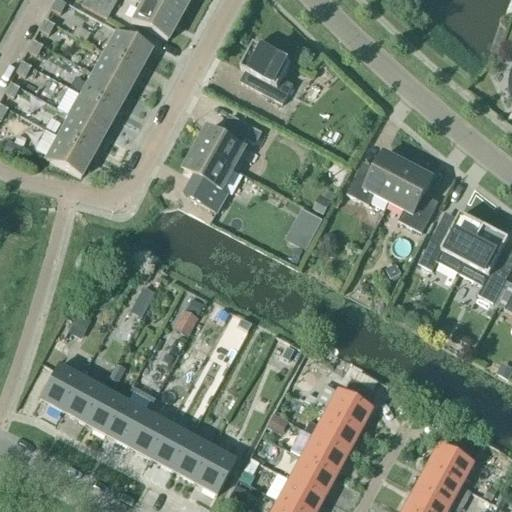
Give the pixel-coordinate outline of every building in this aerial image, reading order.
[(105,23),(117,2),(114,0),(87,0),(80,9),(105,23)] [(144,0),(131,25),(166,45),(190,0),(144,0)] [(59,18),(65,8),(55,3),(50,13),(59,18)] [(47,40),(53,29),(44,24),(38,34),(47,40)] [(102,57),(138,76),(150,55),(114,35),(102,57)] [(36,60),(41,50),(32,45),(26,55),(36,60)] [(253,48),(240,73),(261,84),(255,94),(282,108),(293,88),(282,83),(290,67),(285,64),(287,60),(267,50),(265,54),(253,48)] [(126,97),(138,76),(102,57),(91,78),(126,97)] [(24,82),(30,71),(20,66),(15,76),(24,82)] [(114,118),(126,97),(91,78),(79,99),(114,118)] [(12,102),(18,92),(9,87),(3,97),(12,102)] [(103,139),(114,118),(79,99),(67,120),(103,139)] [(196,153),(232,173),(245,151),(242,149),(245,143),(255,148),(261,136),(229,118),(219,137),(208,131),(196,153)] [(91,160),(103,139),(67,120),(56,141),(91,160)] [(79,182),(91,160),(56,141),(44,162),(79,182)] [(11,145),(7,143),(1,155),(14,162),(20,150),(13,146),(11,145)] [(220,195),(232,173),(196,153),(184,175),(195,180),(184,199),(217,217),(223,205),(214,199),(218,193),(220,195)] [(389,206),(408,169),(384,157),(373,178),(361,171),(347,198),(368,209),(374,199),(389,206)] [(408,169),(389,206),(403,214),(398,225),(421,237),(435,211),(421,203),(432,182),(408,169)] [(328,202),(324,200),(320,198),(312,213),(323,218),(328,209),(331,203),(328,202)] [(301,212),(285,244),(306,255),(322,224),(301,212)] [(437,233),(418,268),(432,275),(436,266),(459,278),(484,231),(460,218),(449,239),(437,233)] [(484,231),(459,278),(482,290),(478,299),(493,307),(511,272),(497,264),(508,243),(484,231)] [(329,251),(334,249),(337,244),(335,239),(329,236),(324,238),(321,243),(323,248),(329,251)] [(147,272),(144,271),(140,269),(134,281),(146,286),(152,275),(147,272)] [(385,280),(380,271),(374,274),(385,292),(390,289),(385,280)] [(197,307),(190,303),(184,313),(196,320),(202,309),(197,307)] [(191,319),(186,316),(182,314),(171,333),(186,341),(196,322),(191,319)] [(80,345),(91,324),(76,317),(66,337),(80,345)] [(293,356),(286,352),(280,361),(287,365),(293,356)] [(57,370),(38,404),(61,416),(79,382),(66,375),(71,366),(63,356),(56,370),(57,370)] [(508,384),(511,376),(511,371),(502,366),(496,378),(508,384)] [(120,371),(115,368),(107,382),(116,387),(124,373),(120,371)] [(83,428),(101,394),(79,382),(61,416),(83,428)] [(364,409),(372,394),(350,383),(342,397),(364,409)] [(105,440),(123,406),(101,394),(83,428),(105,440)] [(324,418),(358,437),(370,414),(336,396),(324,418)] [(127,452),(145,418),(123,406),(105,440),(127,452)] [(149,464),(167,430),(145,418),(127,452),(149,464)] [(280,440),(287,426),(272,418),(265,432),(280,440)] [(346,459),(358,437),(324,418),(312,440),(346,459)] [(171,476),(189,442),(167,430),(149,464),(171,476)] [(334,481),(346,459),(312,440),(300,462),(334,481)] [(193,488),(211,454),(189,442),(171,476),(193,488)] [(425,473),(459,491),(471,468),(437,450),(425,473)] [(211,454),(193,488),(215,500),(234,466),(211,454)] [(252,480),(259,467),(249,462),(243,475),(252,480)] [(322,503),(334,481),(300,462),(288,485),(322,503)] [(444,511),(447,511),(459,491),(425,473),(413,495),(444,511)] [(286,511),(317,511),(322,503),(288,485),(276,507),(286,511)] [(493,494),(488,491),(482,500),(490,505),(495,495),(493,494)] [(444,511),(413,495),(403,511),(444,511)] [(232,501),(229,499),(224,508),(231,511),(232,511),(237,504),(232,501)]
